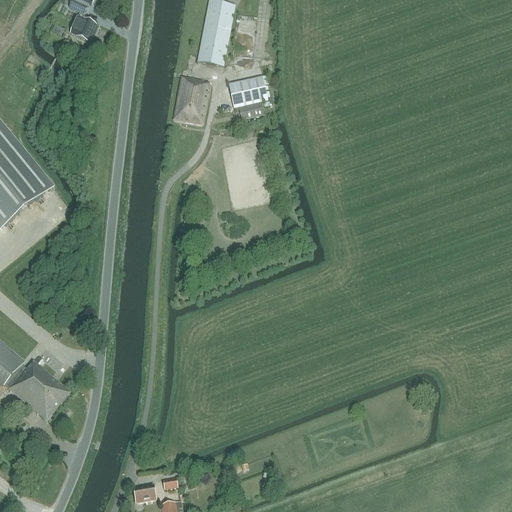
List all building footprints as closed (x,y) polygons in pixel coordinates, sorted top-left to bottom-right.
[(72,2),(69,9),(85,17),(88,9),(72,2)] [(235,7),(209,2),(197,64),(224,69),(235,7)] [(79,16),(71,35),(88,43),(92,35),(95,37),(98,29),(95,28),(96,27),(87,22),(88,20),(79,16)] [(246,55),(246,45),(229,44),(228,54),(246,55)] [(203,85),(204,82),(181,78),(173,123),(203,128),(211,87),(203,85)] [(238,84),(229,86),(234,111),(243,109),(261,105),(268,103),(262,79),(238,84)] [(261,106),(243,110),(246,122),(264,118),(261,106)] [(0,232),(53,189),(0,124),(0,232)] [(4,331),(25,350),(30,344),(9,325),(4,331)] [(47,423),(71,395),(34,363),(27,371),(0,347),(0,399),(6,392),(8,394),(10,392),(47,423)] [(31,436),(30,445),(43,445),(44,437),(31,436)] [(176,481),(163,483),(164,492),(178,490),(176,481)] [(153,487),(134,491),(136,506),(156,502),(153,487)]
